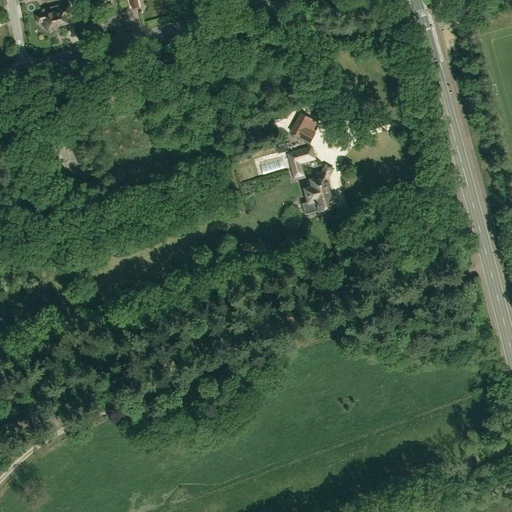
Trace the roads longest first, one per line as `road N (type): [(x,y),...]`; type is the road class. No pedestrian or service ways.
road 1 (secondary): [(511,359),(414,0)]
road 2 (tertiary): [(24,68),(261,0)]
